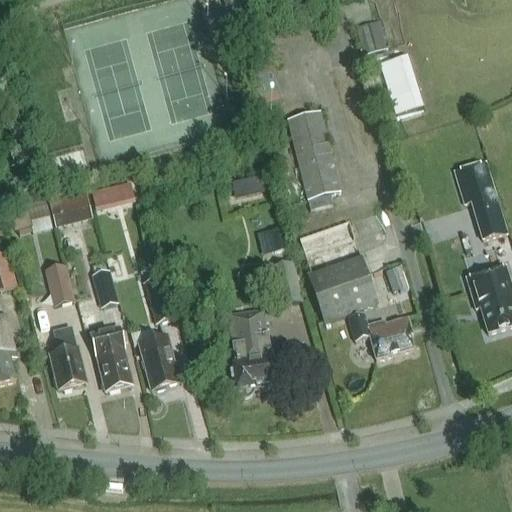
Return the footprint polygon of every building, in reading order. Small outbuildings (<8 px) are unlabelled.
[(223,0),(225,5),(230,24),(278,11),(274,0),(223,0)] [(388,52),(380,24),(356,31),(364,59),(388,52)] [(423,111),(407,59),(379,68),(395,119),(423,111)] [(257,108),(280,103),(273,74),(250,79),(257,108)] [(308,204),(340,196),(320,116),(287,124),(308,204)] [(472,206),(484,244),(508,237),(486,166),(456,175),(466,208),(472,206)] [(269,179),(232,184),(234,199),(271,193),(269,179)] [(92,195),(96,212),(136,202),(132,185),(92,195)] [(49,221),(46,209),(26,214),(29,227),(49,221)] [(311,276),(306,278),(310,287),(324,329),(378,310),(348,225),(299,242),(311,276)] [(257,238),(263,259),(286,253),(281,232),(257,238)] [(0,297),(17,293),(7,255),(0,256),(0,297)] [(304,306),(292,265),(268,272),(280,313),(304,306)] [(74,306),(65,270),(44,275),(53,311),(74,306)] [(488,338),(511,330),(511,292),(505,270),(466,282),(476,314),(480,313),(488,338)] [(172,325),(162,283),(144,287),(155,329),(172,325)] [(118,308),(112,284),(96,288),(102,312),(118,308)] [(230,369),(234,394),(235,398),(237,400),(239,402),(242,404),(246,405),(249,403),(252,400),(253,397),(254,392),(280,387),(275,363),(270,363),(263,315),(224,321),(227,339),(231,339),(235,368),(230,369)] [(369,342),(376,364),(413,354),(409,340),(412,339),(407,322),(385,329),(384,324),(366,329),(363,318),(348,322),(355,346),(369,342)] [(0,389),(16,385),(10,363),(14,362),(4,320),(0,321),(0,389)] [(72,332),(53,337),(58,358),(50,360),(59,395),(61,394),(64,396),(71,394),(73,391),(76,390),(75,387),(85,385),(77,353),(72,332)] [(122,356),(117,333),(92,339),(106,397),(132,390),(124,355),(122,356)] [(139,347),(143,362),(151,395),(154,394),(157,396),(164,394),(165,391),(179,388),(166,340),(139,347)]
